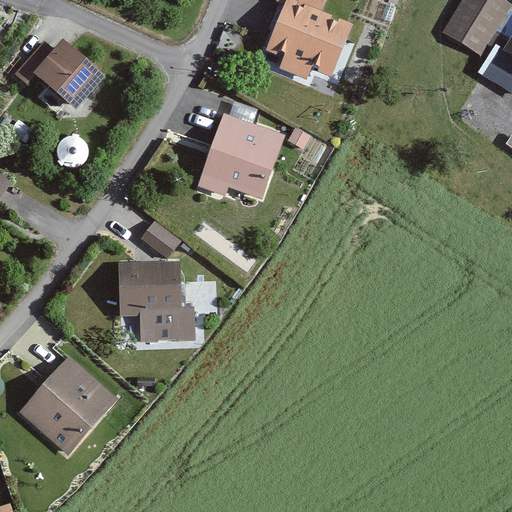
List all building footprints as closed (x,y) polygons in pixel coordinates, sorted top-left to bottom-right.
[(333,0),(285,0),(282,8),(286,9),(268,56),(286,63),(282,75),(310,86),(314,74),(335,82),(355,29),(327,18),(333,0)] [(511,15),(511,6),(500,0),(471,0),(449,40),(486,61),(511,15)] [(52,42),(23,76),(36,87),(44,77),(84,111),(115,75),(75,40),(64,52),(52,42)] [(288,143),(229,123),(208,186),(235,195),(237,187),(270,198),(288,143)] [(314,144),(300,135),(293,147),(306,156),(314,144)] [(0,216),(20,184),(0,171),(0,216)] [(187,243),(161,223),(149,240),(175,259),(187,243)] [(190,263),(126,264),(127,318),(147,318),(148,344),(204,343),(203,311),(191,311),(190,263)] [(125,404),(75,359),(24,416),(74,461),(125,404)]
